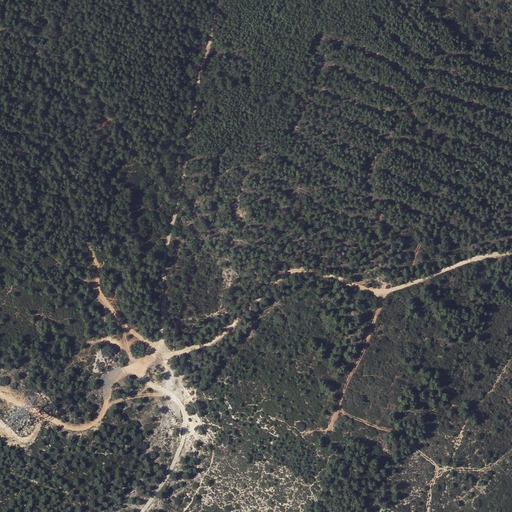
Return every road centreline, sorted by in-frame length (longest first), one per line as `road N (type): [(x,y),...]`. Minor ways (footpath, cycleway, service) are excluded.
road 1 (track): [(138,368),(222,333),(287,273),(312,271),(381,292),(511,251)]
road 2 (track): [(218,0),(164,253),(155,357)]
road 3 (track): [(413,283),(421,240),(464,142),(467,107),(436,40),(400,0)]
road 4 (track): [(155,357),(98,298),(92,251),(55,187),(0,140)]
road 5 (track): [(0,32),(47,58),(117,157)]
road 6 (track): [(141,511),(171,466),(184,419),(176,400),(147,384),(138,368)]
road 7 (track): [(0,393),(71,425),(91,420),(121,372),(138,368)]
road 8 (track): [(381,292),(370,336),(327,427)]
